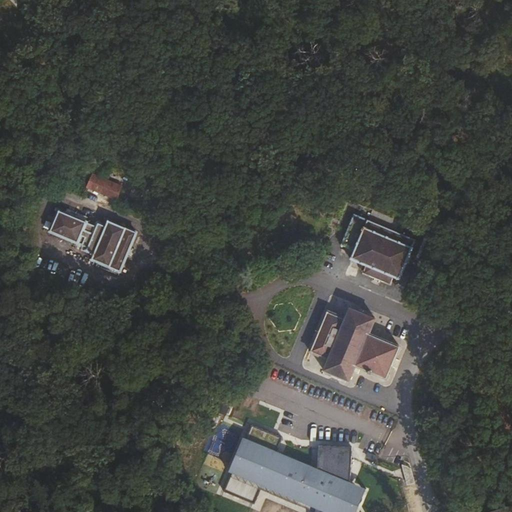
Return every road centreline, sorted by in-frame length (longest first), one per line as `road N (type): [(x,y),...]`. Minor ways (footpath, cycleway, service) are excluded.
road 1 (track): [(0,463),(135,511)]
road 2 (unknown): [(294,401),(307,339),(331,283)]
